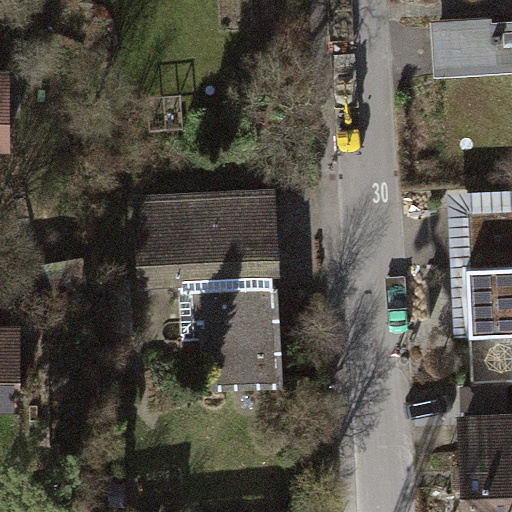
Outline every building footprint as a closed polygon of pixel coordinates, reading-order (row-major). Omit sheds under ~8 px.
[(511,12),(428,16),(430,77),(511,73),(511,12)] [(276,392),(266,192),(124,199),(128,290),(174,288),(175,302),(184,301),(186,329),(197,329),(199,373),(210,372),(211,395),(276,392)] [(511,203),(465,206),(470,335),(472,335),(511,333),(511,203)] [(0,417),(11,417),(12,330),(0,329),(0,417)] [(511,511),(511,418),(465,420),(468,511),(511,511)]
